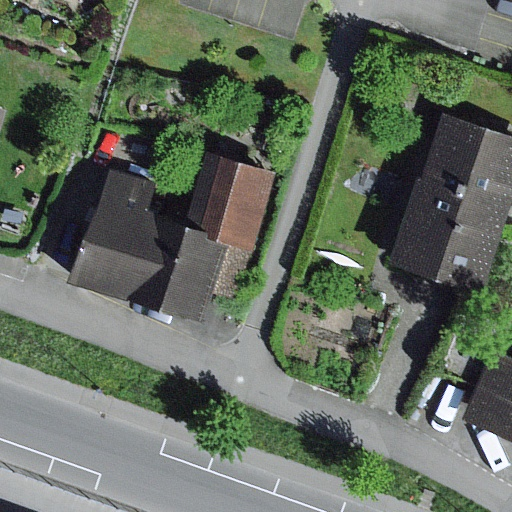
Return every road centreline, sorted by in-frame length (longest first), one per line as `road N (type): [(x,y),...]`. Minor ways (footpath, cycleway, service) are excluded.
road 1 (residential): [(511,510),(396,440),(0,292)]
road 2 (tertiary): [(293,511),(0,408)]
